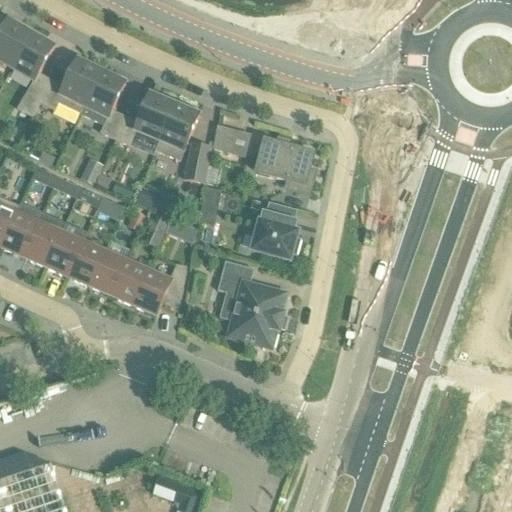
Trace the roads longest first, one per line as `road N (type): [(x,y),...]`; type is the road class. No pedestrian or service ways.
road 1 (residential): [(283,407),(312,339),(346,132),(213,87),(43,0)]
road 2 (tertiary): [(376,445),(494,121)]
road 3 (tertiary): [(453,109),(343,433)]
road 4 (residential): [(283,407),(142,353),(80,355)]
road 5 (tertiary): [(257,48),(336,69),(435,80)]
road 6 (tertiary): [(437,45),(257,48)]
road 7 (tertiary): [(124,0),(257,48)]
